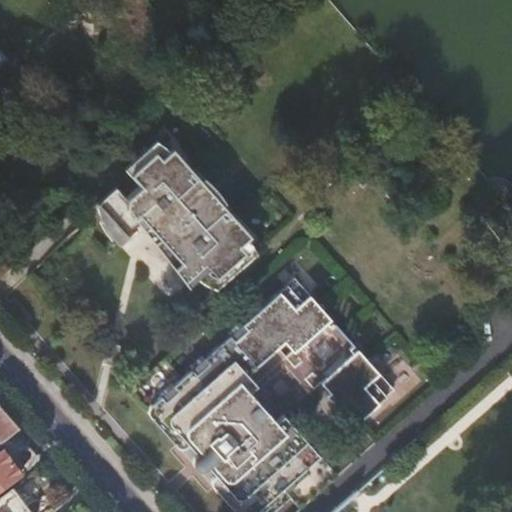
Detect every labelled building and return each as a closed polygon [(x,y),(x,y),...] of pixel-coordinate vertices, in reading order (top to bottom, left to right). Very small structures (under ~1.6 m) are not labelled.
[(405,94),(393,105),(399,112),(411,100),(405,94)] [(0,127),(0,155),(14,143),(0,127)] [(192,275),(204,282),(239,248),(237,245),(247,235),(228,213),(224,214),(190,175),(190,170),(170,147),(159,156),(149,145),(123,168),(137,185),(123,196),(114,186),(100,198),(94,200),(99,218),(103,222),(103,224),(120,242),(143,221),(141,218),(146,215),(172,254),(168,258),(184,282),(192,275)] [(30,212),(12,229),(21,240),(39,223),(30,212)] [(248,258),(239,248),(204,282),(217,290),(218,285),(248,258)] [(201,326),(127,392),(180,450),(188,447),(216,477),(212,486),(236,511),(277,511),(292,499),(302,510),(340,473),(283,414),(276,420),(254,397),(244,386),(252,379),(290,346),(298,355),(290,362),(315,388),(323,381),(331,389),(326,393),(334,402),(329,405),(339,416),(343,413),(349,419),(353,415),(360,421),(396,389),(294,277),(220,344),(201,326)] [(389,374),(404,388),(417,373),(402,359),(389,374)] [(244,386),(254,397),(261,390),(252,379),(244,386)] [(0,445),(18,432),(0,412),(0,445)] [(416,435),(400,449),(408,457),(423,444),(416,435)] [(0,491),(18,478),(0,454),(0,491)] [(0,511),(27,511),(10,489),(0,496),(0,511)]
